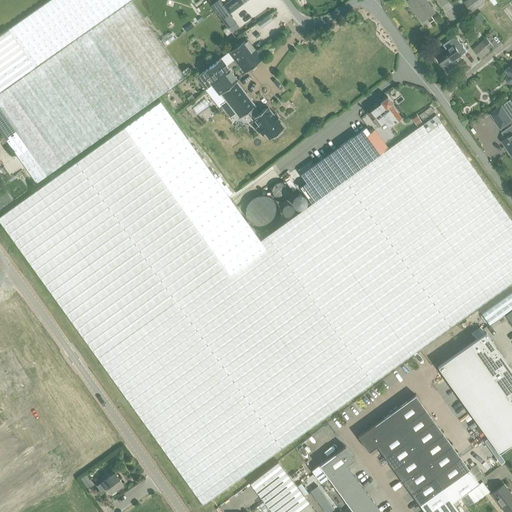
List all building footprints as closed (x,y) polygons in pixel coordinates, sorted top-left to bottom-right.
[(50,0),(30,14),(0,35),(0,90),(51,55),(129,0),(50,0)] [(230,0),(223,5),(229,13),(246,0),(230,0)] [(426,0),(409,0),(407,1),(422,22),(436,13),(426,0)] [(483,0),(467,0),(464,2),(472,13),(486,3),(483,0)] [(131,1),(0,93),(0,131),(4,137),(7,141),(36,183),(157,97),(185,78),(184,76),(183,75),(131,1)] [(269,15),(258,24),(261,29),(273,21),(269,16),(269,15)] [(236,23),(228,29),(231,32),(239,27),(236,23)] [(165,45),(175,38),(171,33),(161,40),(165,45)] [(446,50),(436,57),(444,68),(447,66),(466,52),(462,46),(455,37),(443,45),(446,50)] [(201,73),(196,77),(205,90),(211,85),(219,78),(216,75),(219,73),(217,72),(226,65),(226,66),(233,60),(236,63),(245,55),(243,54),(252,47),(246,39),(228,53),(220,58),(201,73)] [(485,39),(473,49),(481,59),(494,48),(485,39)] [(245,55),(236,63),(243,73),(262,59),(252,47),(243,54),(245,55)] [(205,90),(218,108),(227,101),(239,117),(246,112),(251,118),(251,119),(257,127),(254,129),(259,137),(263,134),(266,139),(270,135),(272,137),(278,132),(277,130),(282,126),(276,118),(275,119),(272,115),(273,114),(266,105),(257,111),(252,105),(254,104),(236,81),(237,80),(226,66),(226,65),(217,72),(219,73),(216,75),(219,78),(211,85),(205,90)] [(182,71),(185,75),(191,71),(188,67),(182,71)] [(378,105),(366,114),(377,127),(385,122),(389,128),(401,118),(390,105),(392,103),(386,96),(379,102),(380,103),(378,105)] [(511,102),(510,99),(489,114),(500,130),(511,121),(511,102)] [(160,101),(0,216),(0,221),(202,504),(511,281),(511,221),(435,114),(423,123),(417,127),(382,152),(311,203),(260,240),(160,101)] [(430,107),(418,115),(422,120),(433,112),(430,107)] [(417,127),(423,123),(417,116),(412,120),(417,127)] [(506,138),(501,142),(511,156),(511,126),(503,133),(506,138)] [(306,182),(299,187),(311,203),(382,152),(365,128),(306,170),(300,174),(306,182)] [(7,193),(0,197),(0,208),(12,200),(11,198),(7,193)] [(278,211),(278,208),(277,205),(276,202),(274,199),(271,197),(267,196),(265,195),(262,195),(260,195),(256,196),(253,198),(250,200),(248,202),(247,205),(246,208),(246,212),(246,215),(247,218),(248,220),(250,223),(253,225),(256,226),(258,227),(261,227),(264,227),(268,227),(271,225),(273,223),(275,221),(277,218),(278,215),(278,211)] [(511,291),(481,314),(489,324),(511,307),(511,291)] [(485,332),(438,366),(462,401),(474,418),(499,452),(511,443),(511,370),(510,367),(485,332)] [(439,338),(423,349),(434,366),(458,351),(451,341),(448,343),(452,349),(448,352),(439,338)] [(415,395),(389,414),(399,428),(426,409),(415,395)] [(426,409),(399,428),(408,440),(434,421),(426,409)] [(389,414),(357,437),(368,452),(371,449),(376,446),(384,457),(408,440),(399,428),(389,414)] [(417,452),(393,469),(402,481),(427,463),(418,451),(443,433),(434,421),(408,440),(417,452)] [(443,433),(418,451),(427,463),(452,445),(443,433)] [(408,440),(384,457),(393,469),(417,452),(408,440)] [(452,445),(427,463),(435,475),(460,457),(452,445)] [(319,465),(311,470),(320,483),(328,477),(346,465),(354,459),(345,446),(319,465)] [(460,457),(435,475),(444,486),(469,468),(460,457)] [(277,462),(250,483),(252,487),(261,498),(263,500),(271,511),(296,511),(309,503),(301,492),(293,482),(277,462)] [(427,463),(402,481),(410,493),(435,475),(427,463)] [(346,465),(328,477),(337,489),(354,476),(346,465)] [(101,482),(97,485),(100,491),(105,487),(110,494),(123,484),(115,472),(102,481),(101,482)] [(435,475),(410,493),(419,505),(442,488),(442,489),(442,488),(444,486),(435,475)] [(354,476),(337,489),(346,502),(363,489),(354,476)] [(87,477),(81,480),(87,488),(92,485),(87,477)] [(466,493),(461,497),(468,507),(473,503),(489,492),(482,482),(466,493)] [(511,495),(503,484),(491,494),(504,511),(506,511),(511,507),(511,495)] [(322,488),(315,493),(328,511),(335,511),(338,511),(322,488)] [(459,511),(442,488),(442,489),(442,488),(419,505),(424,511),(459,511)] [(363,489),(346,502),(353,511),(356,511),(372,501),(363,489)] [(356,511),(380,511),(372,501),(356,511)]
